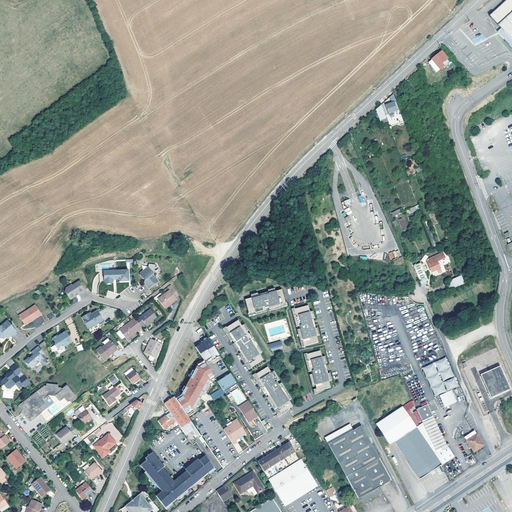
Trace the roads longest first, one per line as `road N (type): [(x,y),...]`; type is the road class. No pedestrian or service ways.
road 1 (tertiary): [(442,34),(277,191),(206,289),(161,380)]
road 2 (unclassified): [(511,70),(466,103),(455,122),(503,264)]
road 3 (residential): [(0,362),(92,297),(124,305),(134,297)]
road 4 (residential): [(178,511),(277,433),(275,423)]
road 5 (tertiary): [(156,390),(102,511)]
